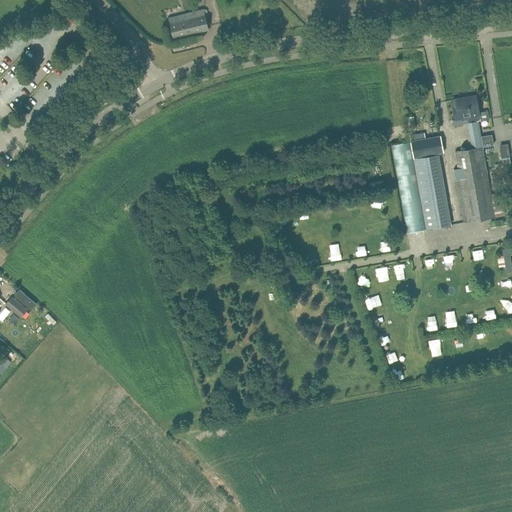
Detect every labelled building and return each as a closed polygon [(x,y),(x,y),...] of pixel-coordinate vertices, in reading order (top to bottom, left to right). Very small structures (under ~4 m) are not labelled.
[(169,23),(173,38),(208,29),(206,19),(203,9),(184,14),(186,19),(169,23)] [(476,96),(451,100),(455,118),(466,116),(467,122),(471,148),(483,146),(478,121),(480,120),(478,111),(476,96)] [(440,135),(411,141),(414,158),(443,152),(440,135)] [(414,158),(411,141),(390,145),(406,233),(426,229),(414,158)] [(498,144),(500,163),(509,162),(507,143),(498,144)] [(471,148),(454,151),(456,164),(452,165),(463,223),(505,215),(501,192),(491,194),(483,146),(471,148)] [(438,154),(414,158),(426,229),(450,225),(438,154)] [(358,210),(356,198),(344,200),(346,211),(358,210)] [(389,220),(398,219),(397,210),(388,211),(389,220)] [(379,242),(380,251),(390,251),(390,241),(379,242)] [(469,249),(471,261),(484,258),(481,246),(469,249)] [(504,255),(506,267),(507,272),(511,271),(511,262),(511,263),(509,248),(503,249),(504,255)] [(307,264),(315,263),(314,253),(306,254),(307,264)] [(423,268),(434,267),(433,257),(422,258),(423,268)] [(403,263),(394,264),(395,272),(404,271),(403,263)] [(376,268),(378,277),(387,275),(385,267),(376,268)] [(21,317),(27,311),(11,297),(5,304),(21,317)] [(485,318),(494,317),(493,308),(483,310),(485,318)] [(473,311),(465,313),(467,323),(475,321),(473,311)] [(455,315),(444,316),(445,327),(457,326),(455,315)] [(375,326),(384,324),(381,316),(372,319),(375,326)] [(436,321),(427,321),(427,331),(436,330),(436,321)] [(382,345),(391,342),(388,335),(379,338),(382,345)] [(430,351),(441,350),(440,340),(430,341),(430,351)]
